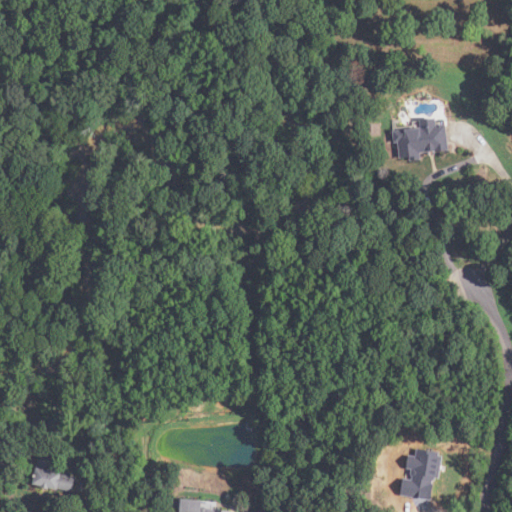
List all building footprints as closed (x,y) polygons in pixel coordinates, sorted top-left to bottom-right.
[(447,125),(437,126),(436,118),(420,119),(421,122),(413,122),(413,126),(393,127),(394,143),(398,142),(400,158),(410,158),(410,160),(420,159),(420,152),(449,150),(447,125)] [(0,473),(3,474),(10,453),(0,449),(0,473)] [(427,504),(395,500),(397,481),(407,482),(408,472),(403,471),(404,459),(411,460),(411,453),(438,456),(435,483),(429,482),(427,504)] [(73,492),(75,481),(60,478),(62,470),(56,469),(57,462),(48,460),(48,458),(39,456),(33,483),(73,492)] [(179,511),(230,511),(231,509),(202,506),(202,498),(181,497),(179,511)]
